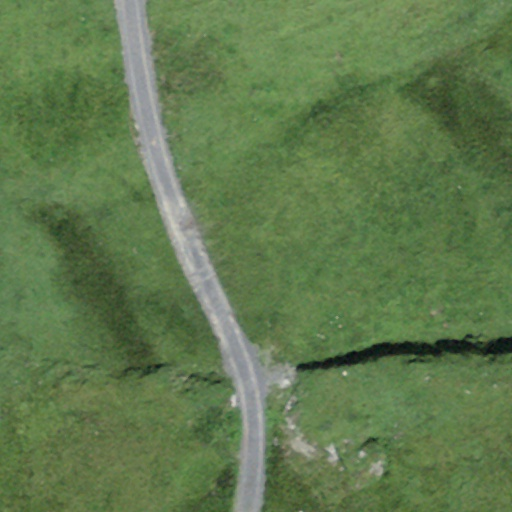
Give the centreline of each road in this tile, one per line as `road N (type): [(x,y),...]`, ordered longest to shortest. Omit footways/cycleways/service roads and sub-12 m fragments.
road 1 (track): [(255,372),(102,124),(59,0)]
road 2 (track): [(255,372),(247,511)]
